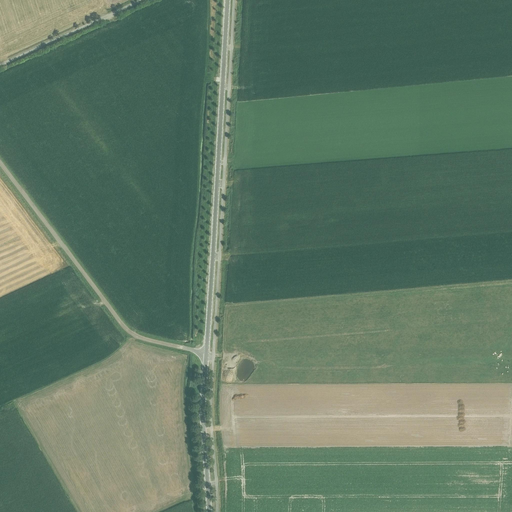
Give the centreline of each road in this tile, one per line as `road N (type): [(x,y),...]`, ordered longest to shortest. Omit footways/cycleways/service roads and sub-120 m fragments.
road 1 (unclassified): [(209,511),(205,383),(226,0)]
road 2 (track): [(207,353),(130,333),(0,161)]
road 3 (unclassified): [(0,65),(143,0)]
